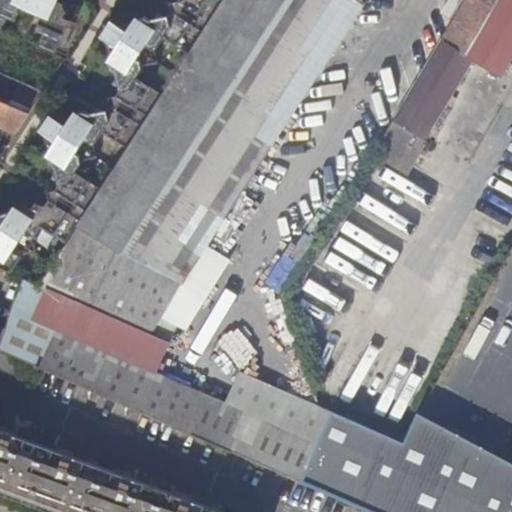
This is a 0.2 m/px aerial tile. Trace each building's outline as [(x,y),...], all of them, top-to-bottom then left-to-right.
[(42,27),(64,37),(71,22),(66,20),(69,14),(62,10),(65,5),(54,0),(0,0),(0,7),(16,15),(20,6),(46,18),(42,27)] [(44,228),(68,243),(102,191),(79,175),(88,160),(98,158),(96,147),(105,134),(129,150),(163,97),(139,81),(147,68),(158,65),(156,53),(164,40),(189,56),(224,3),(218,0),(180,0),(181,1),(179,5),(203,21),(198,30),(173,14),(170,19),(165,20),(160,17),(157,22),(152,23),(149,28),(138,22),(135,26),(116,31),(110,40),(114,59),(110,65),(121,72),(117,77),(118,82),(115,87),(119,90),(120,95),(118,99),(142,115),(137,123),(113,107),(110,112),(104,113),(101,111),(99,115),(92,116),(88,122),(78,116),(75,120),(56,125),(50,134),(54,153),(50,158),(60,165),(57,170),(58,175),(55,180),(60,183),(60,187),(58,193),(82,208),(76,217),(52,202),(49,207),(44,208),(38,205),(36,210),(31,210),(27,216),(17,210),(14,214),(0,217),(0,265),(15,272),(26,255),(37,253),(34,242),(44,228)] [(81,228),(43,286),(50,289),(153,333),(188,278),(264,161),(362,10),(363,8),(351,0),(286,0),(122,255),(81,228)] [(227,0),(81,228),(122,255),(286,0),(227,0)] [(468,0),(443,42),(466,56),(500,0),(468,0)] [(511,0),(500,0),(466,56),(475,62),(501,78),(511,59),(511,0)] [(0,29),(1,30),(6,19),(13,22),(16,15),(0,7),(0,29)] [(40,47),(56,55),(64,37),(42,27),(39,33),(45,36),(40,47)] [(394,123),(427,142),(475,62),(466,56),(443,42),(429,65),(394,123)] [(0,161),(31,114),(0,101),(0,125),(5,128),(0,135),(0,161)] [(382,142),(381,145),(413,165),(427,142),(394,123),(382,142)] [(48,368),(194,432),(209,398),(63,333),(48,368)] [(194,432),(232,449),(246,418),(247,414),(209,398),(194,432)] [(404,442),(333,411),(319,450),(305,481),(304,483),(370,511),(511,511),(511,464),(420,414),(404,442)] [(232,449),(305,481),(319,450),(246,418),(232,449)] [(0,489),(61,511),(222,511),(193,501),(194,498),(179,493),(178,495),(133,479),(134,476),(118,470),(117,473),(73,457),(74,454),(58,448),(57,451),(13,434),(14,432),(0,426),(0,489)]
